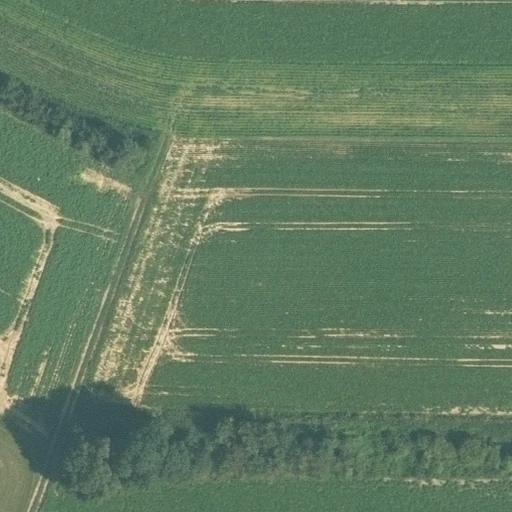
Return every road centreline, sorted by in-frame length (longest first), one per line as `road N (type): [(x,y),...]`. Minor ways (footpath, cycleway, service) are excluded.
road 1 (track): [(62,419),(511,427)]
road 2 (track): [(132,212),(61,397),(62,419)]
